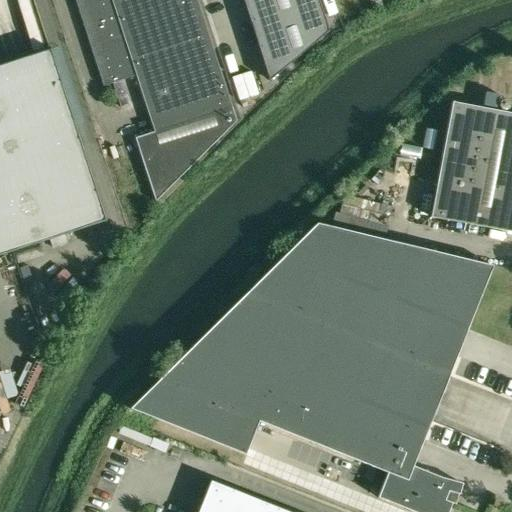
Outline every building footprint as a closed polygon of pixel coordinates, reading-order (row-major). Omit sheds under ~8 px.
[(231,108),(196,0),(74,0),(103,87),(121,81),(135,76),(144,102),(153,132),(134,138),(135,140),(155,202),(235,121),(231,108)] [(317,0),(242,0),(268,81),(328,31),(317,0)] [(106,222),(104,216),(50,48),(0,63),(0,256),(11,252),(106,222)] [(430,217),(511,232),(511,113),(451,102),(430,217)] [(316,224),(129,409),(244,455),(258,421),(387,473),(377,497),(413,511),(447,511),(451,503),(455,493),(458,494),(461,483),(439,477),(440,477),(412,466),(419,448),(436,406),(443,388),(461,343),(466,329),(492,266),(383,240),(387,226),(386,226),(388,217),(342,204),(339,214),(335,213),(331,227),(316,224)] [(288,511),(210,480),(196,511),(288,511)]
